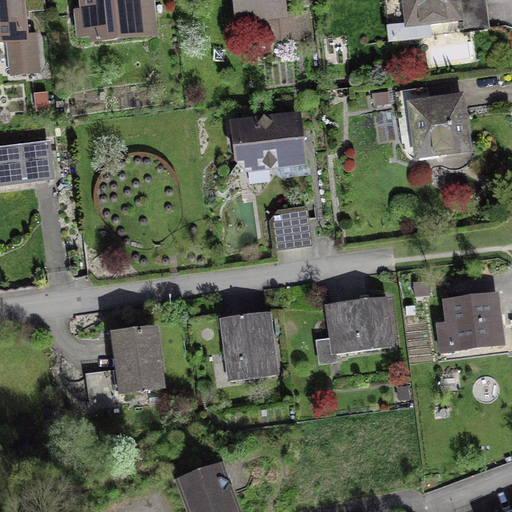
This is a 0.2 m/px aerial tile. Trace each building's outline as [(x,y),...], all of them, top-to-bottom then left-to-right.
[(152,0),(78,0),(83,43),(156,35),(152,0)] [(230,0),(233,31),(289,26),(286,0),(230,0)] [(401,0),(407,37),(462,29),(463,40),(493,35),(487,0),(401,0)] [(25,3),(0,5),(0,51),(8,50),(13,84),(45,79),(40,40),(30,41),(25,3)] [(463,101),(407,108),(415,165),(471,157),(463,101)] [(302,119),(229,129),(236,180),(309,170),(302,119)] [(0,155),(0,195),(56,188),(50,149),(0,155)] [(308,208),(287,211),(289,230),(271,232),(273,250),(313,245),(308,208)] [(499,300),(444,306),(450,357),(505,351),(499,300)] [(392,305),(328,313),(334,360),(398,352),(392,305)] [(271,319),(222,328),(233,387),(282,378),(271,319)] [(155,332),(108,339),(118,402),(165,394),(155,332)] [(411,387),(398,389),(400,401),(413,399),(411,387)] [(244,511),(227,466),(177,485),(187,511),(244,511)]
